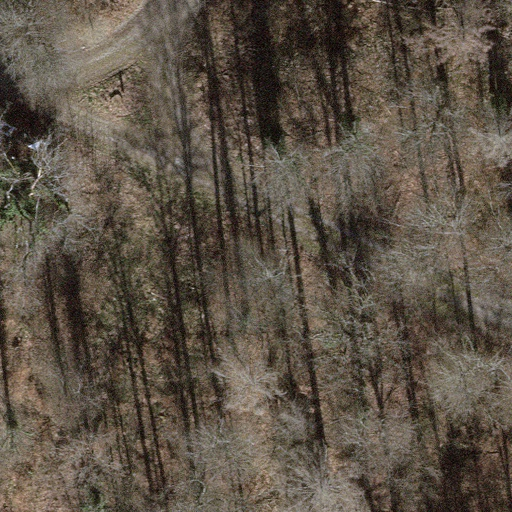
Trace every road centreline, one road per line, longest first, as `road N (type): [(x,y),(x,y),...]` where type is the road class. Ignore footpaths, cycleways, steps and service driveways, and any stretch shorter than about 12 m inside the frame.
road 1 (track): [(511,317),(0,94)]
road 2 (track): [(171,165),(155,33),(178,0)]
road 3 (track): [(155,33),(0,94)]
